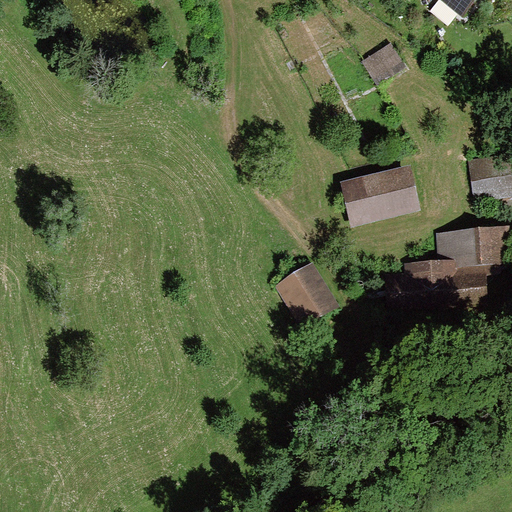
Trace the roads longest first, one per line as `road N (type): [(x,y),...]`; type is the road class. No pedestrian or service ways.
road 1 (track): [(223,0),(229,108),(242,165),(310,243),(473,213),(511,225)]
road 2 (track): [(312,511),(511,371)]
road 3 (unknown): [(345,95),(418,46),(467,0)]
